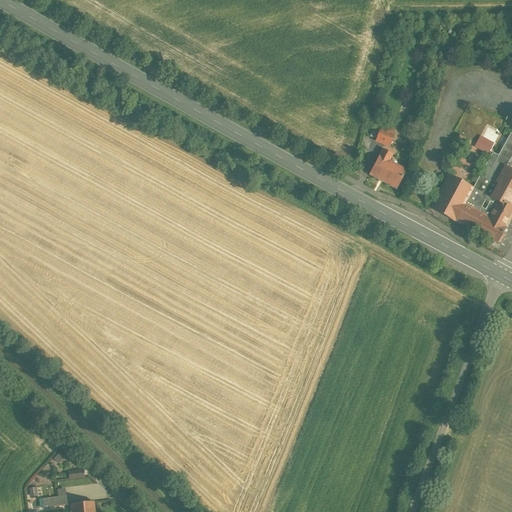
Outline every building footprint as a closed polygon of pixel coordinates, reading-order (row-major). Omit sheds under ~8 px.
[(483,136),(495,141),(499,131),(487,126),(483,136)] [(380,129),(375,141),(389,146),(394,134),(380,129)] [(471,191),(464,204),(481,213),(506,168),(511,156),(511,134),(510,134),(498,156),(493,153),(471,191)] [(482,136),(476,147),(491,155),(497,143),(482,136)] [(393,154),(383,149),(369,174),(397,188),(406,171),(389,162),(393,154)] [(464,204),(471,191),(468,189),(467,186),(448,176),(431,208),(489,239),(488,242),(489,243),(491,244),(493,241),(497,243),(498,242),(499,243),(504,235),(502,234),(506,227),(511,215),(511,208),(509,207),(511,202),(511,171),(506,168),(481,213),(464,204)] [(58,459),(63,464),(69,458),(63,452),(58,459)] [(83,471),(69,472),(70,479),(83,478),(83,471)] [(40,488),(32,488),(33,497),(40,496),(40,488)] [(58,498),(39,500),(40,510),(67,507),(66,490),(58,491),(58,498)] [(94,511),(93,502),(71,505),(72,511),(94,511)]
